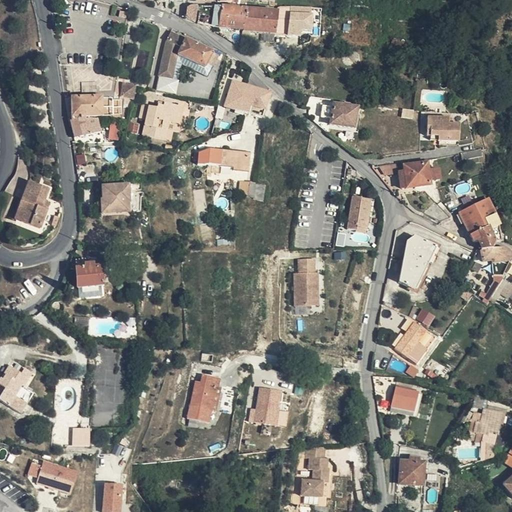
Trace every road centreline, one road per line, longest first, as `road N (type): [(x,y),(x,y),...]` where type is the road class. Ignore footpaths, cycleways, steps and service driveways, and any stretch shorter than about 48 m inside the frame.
road 1 (tertiary): [(394,210),(239,56),(119,0)]
road 2 (tertiary): [(386,511),(369,362),(394,210)]
road 3 (tertiary): [(55,248),(69,204),(39,0)]
road 4 (residential): [(394,210),(470,247),(511,247)]
